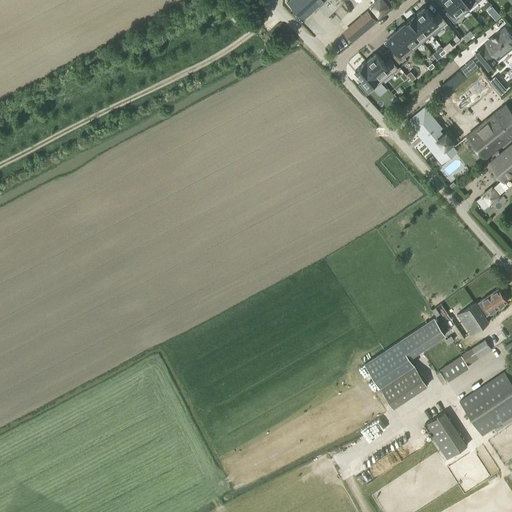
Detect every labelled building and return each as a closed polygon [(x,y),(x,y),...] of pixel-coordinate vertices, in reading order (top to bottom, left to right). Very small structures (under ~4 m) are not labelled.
[(292,0),(307,16),(324,0),(292,0)] [(384,0),(378,0),(371,7),(380,18),(392,8),(384,0)] [(454,22),(459,18),(456,14),(465,6),(459,0),(443,0),(451,9),(446,13),(454,22)] [(425,7),(415,15),(428,31),(438,23),(441,26),(446,22),(438,13),(433,17),(425,7)] [(343,29),(352,39),(376,19),(367,9),(343,29)] [(415,15),(406,22),(419,38),(428,31),(415,15)] [(406,22),(397,30),(410,46),(419,38),(406,22)] [(486,46),(476,54),(489,69),(500,61),(500,59),(511,49),(511,36),(505,29),(494,39),(495,40),(487,47),(486,46)] [(391,52),(399,62),(404,58),(401,54),(410,46),(397,30),(387,38),(396,48),(391,52)] [(449,42),(443,48),(444,49),(447,52),(453,47),(449,42)] [(376,53),(366,61),(379,77),(389,69),(393,73),(398,68),(390,59),(385,63),(376,53)] [(366,61),(355,70),(364,81),(359,85),(367,94),(372,90),(369,86),(379,77),(366,61)] [(403,72),(399,75),(404,81),(408,77),(403,72)] [(411,72),(407,75),(411,80),(415,77),(411,72)] [(481,78),(470,86),(479,97),(487,91),(486,90),(489,87),(481,78)] [(503,85),(498,90),(501,94),(507,89),(503,85)] [(470,86),(464,92),(472,103),(479,97),(470,86)] [(464,92),(456,98),(458,100),(463,106),(465,109),(472,103),(464,92)] [(511,137),(511,110),(506,103),(466,135),(486,158),(511,137)] [(430,117),(415,130),(420,136),(422,134),(438,154),(451,144),(454,141),(446,131),(443,134),(439,129),(430,117)] [(511,176),(511,143),(488,162),(505,182),(511,176)] [(484,207),(489,203),(506,190),(499,183),(478,199),(484,207)] [(484,298),(476,303),(475,302),(457,315),(470,334),(489,322),(482,312),(487,309),(490,313),(507,301),(498,288),(484,298)] [(435,307),(432,310),(436,316),(440,314),(435,307)] [(434,317),(400,340),(411,357),(445,334),(434,317)] [(485,339),(461,355),(468,365),(492,349),(485,339)] [(364,364),(380,388),(414,365),(409,358),(411,357),(400,340),(364,364)] [(468,365),(461,355),(440,369),(447,379),(468,365)] [(393,408),(427,385),(414,365),(380,388),(393,408)] [(511,383),(504,371),(459,401),(482,435),(511,415),(511,383)] [(445,411),(424,425),(447,459),(467,445),(445,411)]
